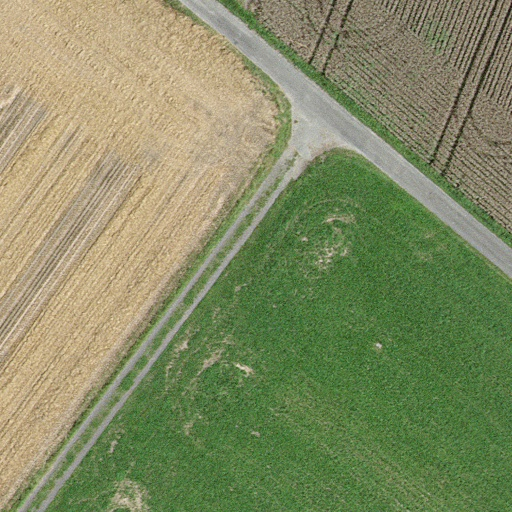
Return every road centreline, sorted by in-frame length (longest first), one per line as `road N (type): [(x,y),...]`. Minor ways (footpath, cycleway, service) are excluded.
road 1 (track): [(329,99),(23,511)]
road 2 (track): [(211,0),(511,252)]
